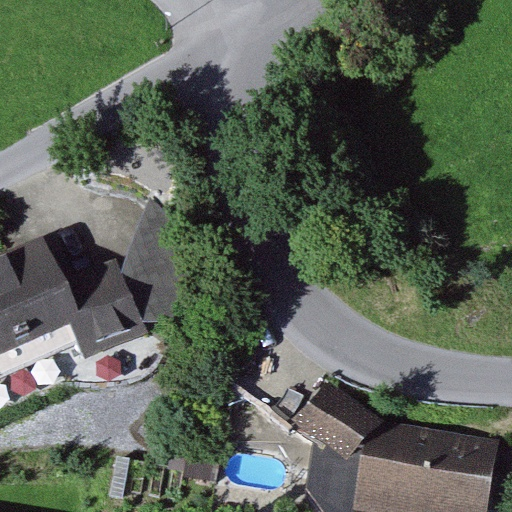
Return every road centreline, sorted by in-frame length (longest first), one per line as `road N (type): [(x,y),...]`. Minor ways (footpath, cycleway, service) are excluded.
road 1 (tertiary): [(511,386),(481,385),(379,355),(297,280),(248,201),(243,132),(254,71)]
road 2 (residential): [(0,179),(123,116),(254,71)]
